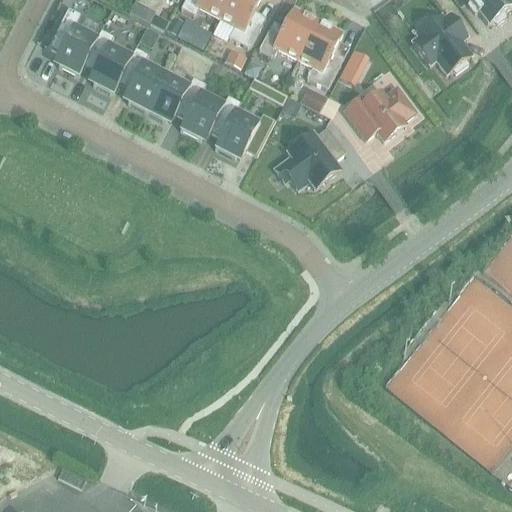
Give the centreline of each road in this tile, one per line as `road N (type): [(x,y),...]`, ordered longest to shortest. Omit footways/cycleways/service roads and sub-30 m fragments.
road 1 (residential): [(343,304),(281,231),(10,87)]
road 2 (tertiary): [(209,483),(0,379)]
road 3 (tertiary): [(343,304),(511,176)]
road 4 (residential): [(348,0),(446,126)]
